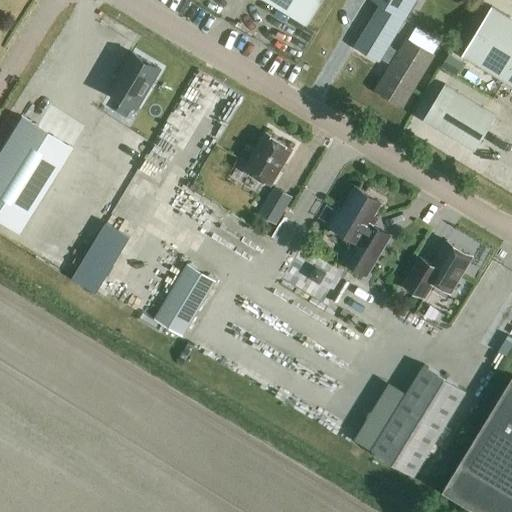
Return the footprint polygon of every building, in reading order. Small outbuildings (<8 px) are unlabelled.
[(266,0),(277,6),(307,25),(321,0),(266,0)] [(396,51),(386,45),(402,19),(413,0),(371,0),(378,4),(352,46),(377,61),(379,57),(389,63),(373,89),(401,105),(432,54),(405,37),(396,51)] [(511,85),(511,19),(490,6),(460,54),(511,85)] [(132,52),(118,76),(109,91),(136,107),(160,69),(132,52)] [(450,55),(441,69),(455,77),(463,63),(450,55)] [(354,100),(366,92),(357,78),(345,87),(354,100)] [(473,149),(494,115),(443,83),(422,118),(473,149)] [(0,219),(19,232),(72,147),(21,115),(0,148),(0,219)] [(268,184),(290,148),(264,132),(242,168),(268,184)] [(126,157),(113,174),(125,183),(138,166),(126,157)] [(139,171),(132,190),(150,196),(157,177),(139,171)] [(367,221),(379,201),(353,185),(339,208),(337,207),(326,225),(355,242),(344,263),(370,277),(392,237),(370,225),(372,223),(367,221)] [(266,201),(258,215),(276,226),(284,212),(266,201)] [(178,238),(173,247),(197,262),(203,253),(178,238)] [(448,291),(470,256),(444,240),(429,264),(417,257),(401,284),(422,297),(431,281),(448,291)] [(154,318),(183,336),(217,280),(187,263),(154,318)] [(115,264),(103,287),(114,292),(125,269),(115,264)] [(417,474),(468,390),(424,363),(373,447),(417,474)] [(511,511),(511,375),(442,489),(478,511),(511,511)]
